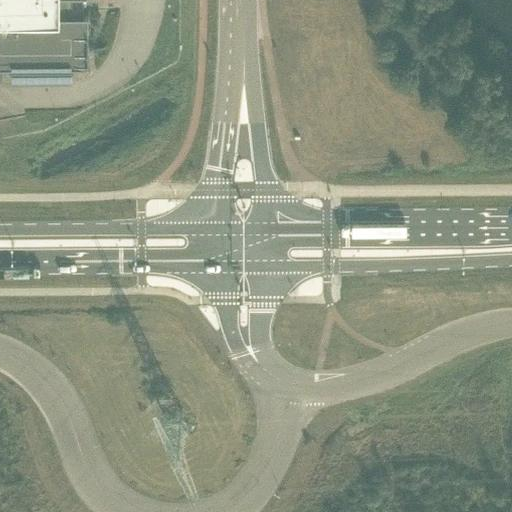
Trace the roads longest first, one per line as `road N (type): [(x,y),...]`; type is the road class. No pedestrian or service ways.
road 1 (secondary): [(266,267),(511,259)]
road 2 (secondary): [(511,225),(268,229)]
road 3 (tertiary): [(511,324),(492,325),(354,388),(294,386)]
road 4 (unclassified): [(268,229),(251,0)]
road 5 (unclassified): [(234,0),(218,229)]
road 6 (secondary): [(0,266),(221,267)]
road 7 (secondary): [(218,229),(0,230)]
road 8 (unclassified): [(133,511),(79,452),(52,392),(0,355)]
road 9 (tertiary): [(221,267),(235,347),(257,379),(294,386)]
road 10 (unclassified): [(294,386),(261,479),(233,511)]
road 11 (tertiary): [(294,386),(269,360),(261,329),(266,267)]
